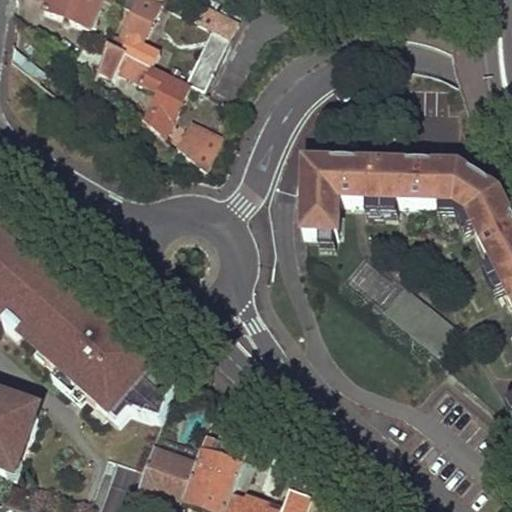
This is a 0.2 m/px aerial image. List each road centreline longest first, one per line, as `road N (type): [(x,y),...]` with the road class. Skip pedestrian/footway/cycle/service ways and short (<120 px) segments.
road 1 (residential): [(511,103),(405,59),(329,75),(284,120),(268,162),(225,227)]
road 2 (tertiary): [(307,410),(421,511)]
road 3 (tertiary): [(193,316),(214,343),(307,410)]
road 4 (tertiary): [(30,170),(138,271)]
road 5 (tertiary): [(307,410),(236,287)]
road 6 (tertiary): [(158,224),(30,170)]
